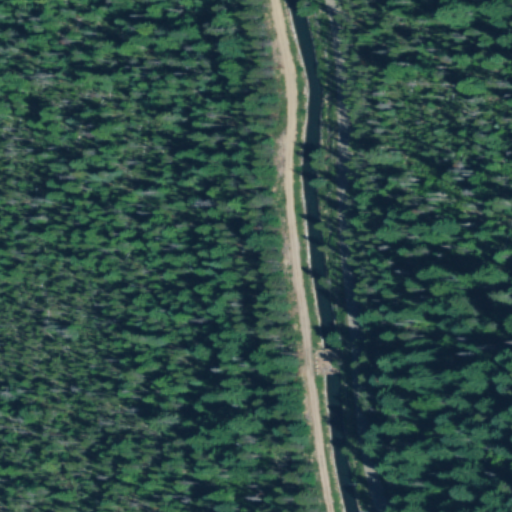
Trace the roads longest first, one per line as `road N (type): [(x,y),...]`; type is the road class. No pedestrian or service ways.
road 1 (track): [(276,0),(294,96),(290,177),(334,511)]
road 2 (residential): [(382,511),(336,0)]
